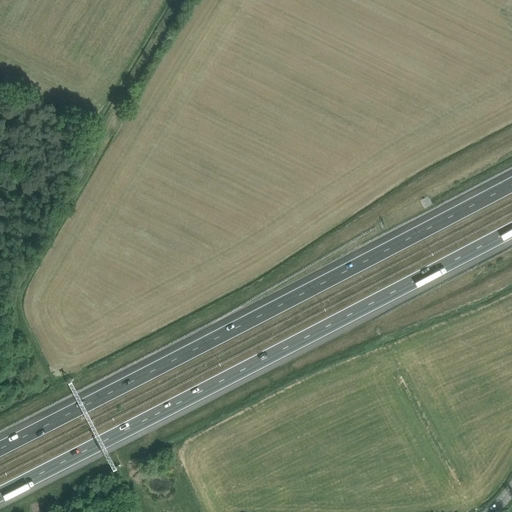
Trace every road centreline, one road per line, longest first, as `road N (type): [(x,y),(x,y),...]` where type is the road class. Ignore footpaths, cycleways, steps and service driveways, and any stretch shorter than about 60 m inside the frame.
road 1 (motorway): [(0,495),(511,235)]
road 2 (motorway): [(511,191),(0,450)]
road 3 (track): [(184,0),(101,139)]
